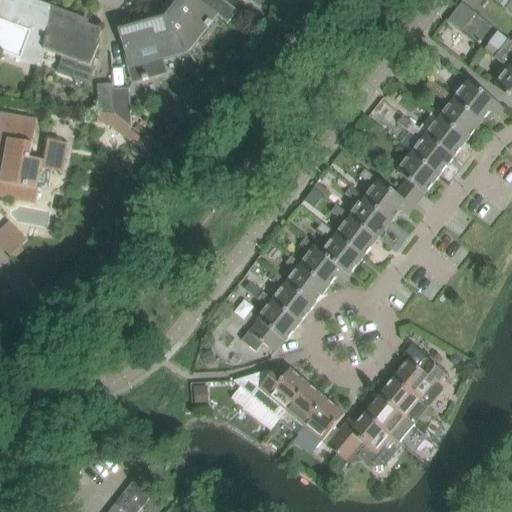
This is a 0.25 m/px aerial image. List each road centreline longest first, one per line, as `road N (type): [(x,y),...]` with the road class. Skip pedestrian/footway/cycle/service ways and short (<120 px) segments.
road 1 (residential): [(368,305),(511,134)]
road 2 (residential): [(368,305),(344,301),(323,312),(315,346),(330,366),(355,372),(377,360),(386,337),(378,313)]
